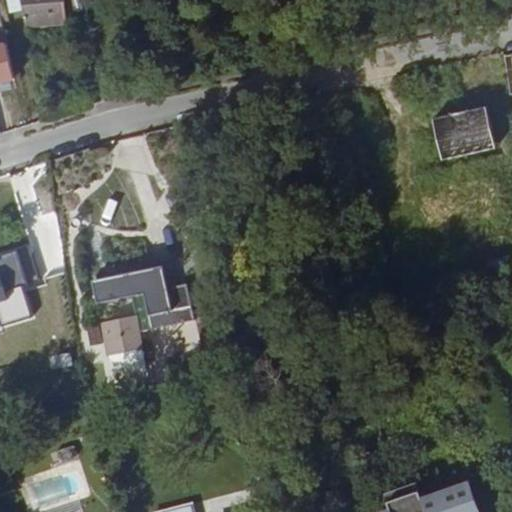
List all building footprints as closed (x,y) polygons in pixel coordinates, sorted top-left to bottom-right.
[(34,5),(29,6),(34,32),(74,28),(72,1),(34,5)] [(5,40),(0,41),(0,81),(14,78),(5,40)] [(511,53),(501,55),(503,74),(506,102),(511,101),(511,53)] [(443,124),(426,126),(432,168),(450,166),(443,124)] [(34,169),(12,170),(15,202),(36,201),(34,169)] [(511,246),(500,247),(502,267),(511,266),(511,246)] [(474,248),(477,269),(502,267),(500,247),(474,248)] [(14,249),(0,252),(0,323),(30,314),(20,285),(25,283),(14,249)] [(436,266),(438,282),(447,281),(447,277),(451,276),(450,264),(436,266)] [(159,265),(90,279),(95,303),(144,293),(151,327),(192,319),(185,285),(164,289),(159,265)] [(137,315),(100,323),(107,356),(144,348),(137,315)] [(432,473),(423,476),(425,483),(434,481),(432,473)] [(425,483),(423,476),(414,479),(419,496),(437,490),(434,481),(425,483)] [(478,511),(468,480),(437,490),(419,496),(414,479),(382,489),(385,498),(377,510),(375,511),(478,511)] [(194,511),(192,502),(153,511),(194,511)]
